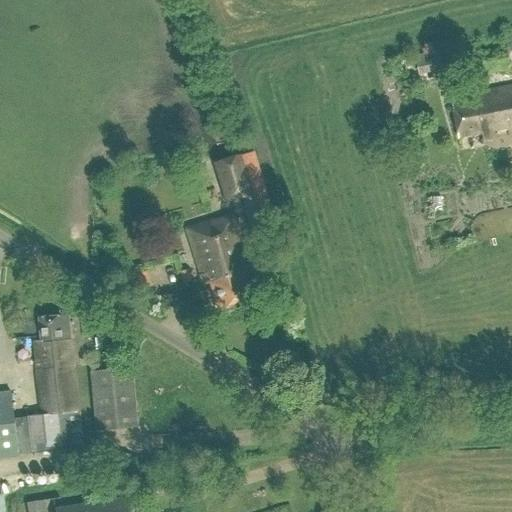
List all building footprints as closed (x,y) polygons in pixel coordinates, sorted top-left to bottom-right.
[(511,31),(502,33),(505,48),(479,53),(483,75),(510,70),(507,52),(511,51),(511,31)] [(478,43),(461,47),(463,56),(480,52),(478,43)] [(442,52),(415,57),(418,73),(445,68),(442,52)] [(509,134),(511,133),(511,85),(474,93),(475,99),(452,103),(459,138),(482,133),(483,139),(496,137),(495,131),(507,128),(509,134)] [(254,152),(215,163),(227,202),(242,197),(250,224),(273,217),(254,152)] [(218,309),(252,298),(239,257),(246,255),(233,214),(186,229),(203,285),(210,283),(218,309)] [(188,269),(180,272),(184,284),(192,282),(188,269)] [(0,457),(81,447),(68,315),(38,318),(40,341),(34,342),(36,356),(35,356),(42,416),(14,419),(11,392),(0,393),(0,457)] [(132,355),(135,350),(127,345),(123,350),(132,355)] [(131,367),(90,372),(97,431),(138,427),(131,367)] [(131,511),(129,497),(56,508),(56,511),(131,511)]
